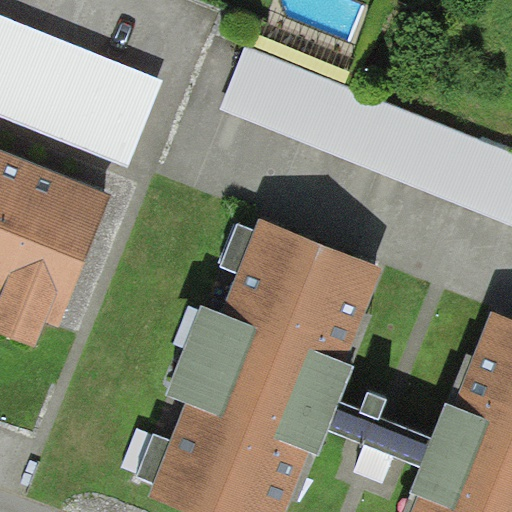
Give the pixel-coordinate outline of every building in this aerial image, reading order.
[(164,85),(0,17),(0,117),(129,170),(164,85)] [(511,152),(245,47),(220,111),(511,226),(511,152)] [(0,155),(0,308),(0,309),(0,308),(0,338),(33,352),(44,325),(58,330),(109,199),(0,155)] [(382,274),(259,224),(220,319),(200,311),(165,399),(185,407),(147,500),(177,511),(288,511),(310,459),(319,462),(329,437),(336,421),(343,402),(355,373),(344,368),(382,274)] [(511,511),(511,326),(492,318),(454,412),(445,409),(433,439),(427,455),(420,473),(410,497),(419,501),(414,511),(511,511)] [(368,399),(364,411),(360,420),(380,428),(383,418),(388,407),(368,399)] [(364,411),(343,402),(336,421),(329,437),(364,451),(393,462),(420,473),(427,455),(433,439),(383,418),(380,428),(360,420),(364,411)] [(393,462),(364,451),(355,475),(384,486),(393,462)]
